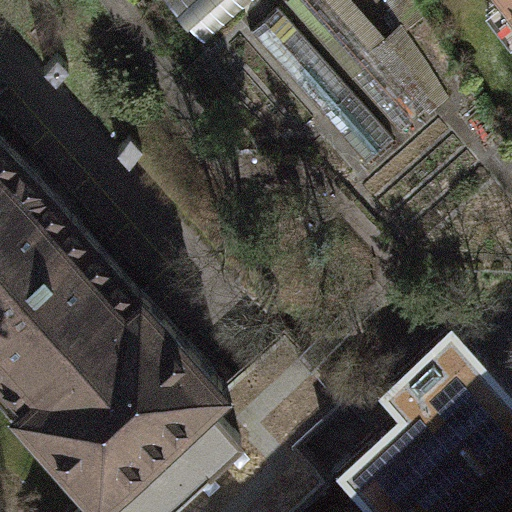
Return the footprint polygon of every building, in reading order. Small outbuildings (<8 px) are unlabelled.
[(254,0),(165,0),(206,44),(254,0)] [(335,0),(286,0),(403,131),(431,107),(335,0)] [(278,7),(250,31),(368,163),(396,138),(278,7)] [(426,14),(404,28),(461,115),(483,101),(426,14)] [(0,373),(20,396),(18,398),(100,489),(73,511),(287,511),(333,471),(304,440),(290,424),(263,448),(246,429),(252,424),(253,419),(253,415),(252,410),(246,402),(223,377),(143,287),(142,288),(0,130),(0,373)] [(263,448),(290,424),(304,440),(354,395),(286,321),(223,377),(246,402),(252,410),(253,415),(253,419),(252,424),(246,429),(263,448)] [(511,511),(511,389),(453,323),(381,387),(401,410),(340,465),(381,511),(511,511)]
